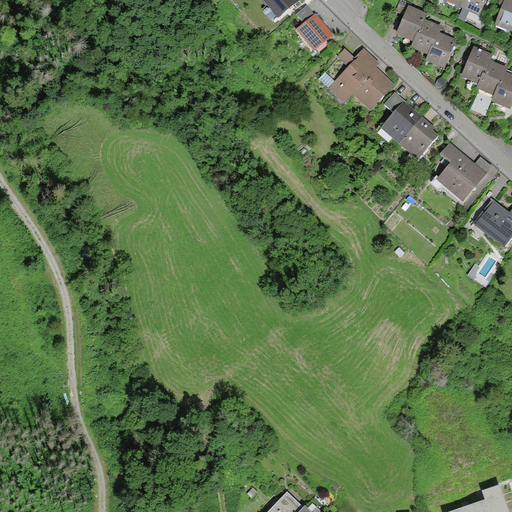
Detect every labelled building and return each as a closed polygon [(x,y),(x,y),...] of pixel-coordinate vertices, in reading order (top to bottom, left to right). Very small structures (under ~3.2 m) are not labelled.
[(294,0),(266,0),(279,14),(294,0)] [(409,1),(406,0),(398,0),(394,10),(403,13),(395,32),(412,39),(422,16),(424,11),(408,5),(409,1)] [(461,0),(460,4),(478,14),(484,0),(461,0)] [(511,24),(511,0),(498,0),(497,3),(502,5),(497,19),(511,24)] [(314,52),(333,37),(315,15),(297,31),(314,52)] [(422,16),(412,39),(410,45),(427,52),(436,31),(439,24),(422,16)] [(436,31),(427,52),(425,58),(443,66),(454,38),(436,31)] [(490,53),(472,45),(460,73),(477,80),(487,58),(490,53)] [(349,92),(370,69),(376,62),(360,47),(353,56),(344,48),(338,54),(349,64),(335,79),(324,68),(318,75),(343,98),(349,92)] [(487,58),(477,80),(476,84),(493,92),(504,65),(487,58)] [(511,68),(504,65),(493,92),(490,97),(509,106),(511,98),(511,76),(511,73),(511,68)] [(370,69),(352,89),(370,105),(379,95),(380,97),(392,84),(373,66),(370,69)] [(399,141),(420,117),(421,115),(393,91),(382,103),(392,112),(381,125),(393,135),(399,141)] [(420,117),(399,141),(417,157),(437,133),(428,125),(430,123),(421,115),(420,117)] [(506,135),(511,121),(505,118),(499,132),(506,135)] [(460,149),(448,140),(439,151),(450,161),(437,177),(463,197),(483,172),(473,164),(457,152),(460,149)] [(511,206),(509,210),(493,198),(470,229),(498,250),(507,239),(511,243),(511,206)] [(258,488),(254,483),(248,489),(252,494),(258,488)] [(470,511),(511,511),(511,483),(485,493),(490,505),(470,511)] [(296,511),(302,506),(286,490),(264,511),(296,511)] [(302,506),(296,511),(314,511),(305,503),(302,506)]
